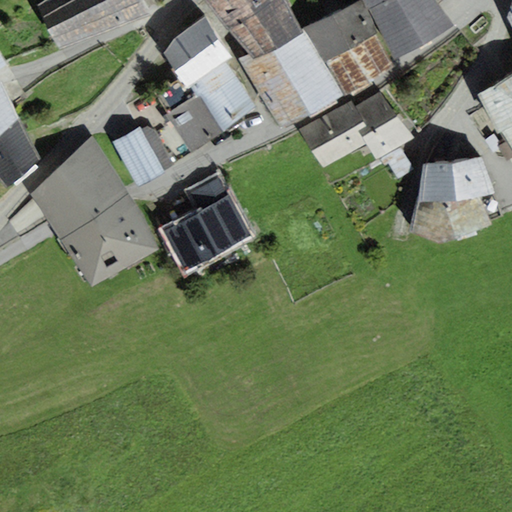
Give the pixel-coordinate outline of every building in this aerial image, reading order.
[(44,0),(38,4),(67,55),(147,10),(141,0),(44,0)] [(278,0),(208,0),(253,52),(257,57),(281,36),(298,22),(278,0)] [(435,0),(361,0),(394,55),(449,23),(435,0)] [(332,14),(303,31),(322,63),(350,46),(332,14)] [(206,18),(162,49),(188,84),(232,53),(206,18)] [(253,52),(241,59),(278,124),(337,89),(322,63),(303,31),(300,25),(281,36),(257,57),(253,52)] [(350,46),(322,63),(337,89),(343,99),(372,82),(350,46)] [(511,75),(484,92),(511,139),(511,75)] [(0,133),(19,116),(0,88),(0,133)] [(198,92),(166,115),(200,165),(233,142),(198,92)] [(368,142),(378,159),(408,142),(382,98),(356,113),(350,103),(301,132),(322,169),(368,142)] [(137,128),(112,143),(139,188),(164,172),(137,128)] [(17,129),(0,138),(0,184),(2,188),(39,165),(17,129)] [(32,194),(95,285),(155,243),(85,137),(32,194)] [(425,202),(460,202),(495,191),(484,157),(460,165),(425,165),(425,202)] [(224,198),(167,230),(190,269),(246,237),(224,198)]
